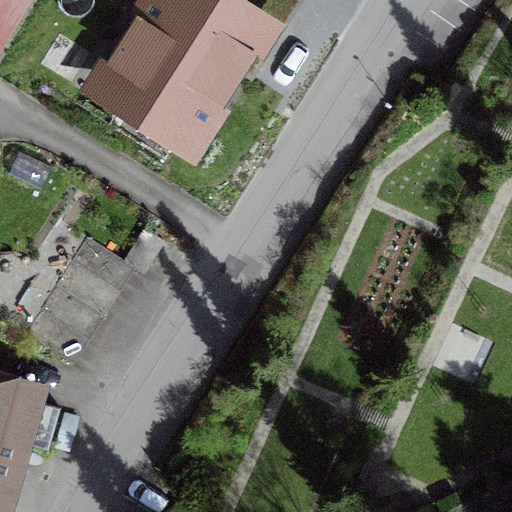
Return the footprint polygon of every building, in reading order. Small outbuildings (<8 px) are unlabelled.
[(0,0),(0,48),(29,0),(0,0)] [(151,0),(104,75),(198,135),(268,26),(227,0),(151,0)] [(124,260),(136,268),(144,273),(164,241),(145,229),(124,260)] [(136,268),(124,260),(87,237),(25,333),(74,364),(136,268)] [(0,484),(2,479),(0,478),(0,472),(10,438),(48,449),(60,408),(0,390),(0,484)]
